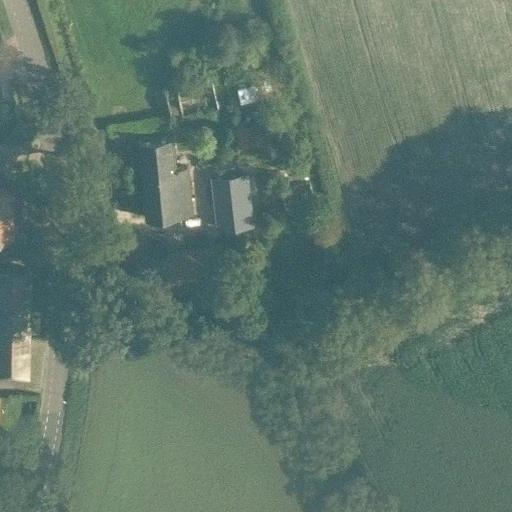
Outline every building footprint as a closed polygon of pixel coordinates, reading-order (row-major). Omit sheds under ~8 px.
[(213,77),(166,87),(173,118),(220,108),(213,77)] [(235,120),(238,151),(279,147),(276,115),(267,116),(267,123),(245,126),(245,119),(235,120)] [(172,135),(158,136),(138,138),(145,217),(191,212),(187,165),(175,166),(172,135)] [(245,174),(213,177),(219,225),(251,221),(245,174)] [(280,185),(284,207),(294,205),(295,206),(314,202),(312,195),(322,193),(319,177),(280,185)] [(0,237),(13,237),(11,205),(0,205),(0,237)] [(214,244),(170,253),(151,257),(158,293),(221,280),(214,244)] [(0,375),(6,375),(26,376),(28,269),(0,268),(0,375)]
